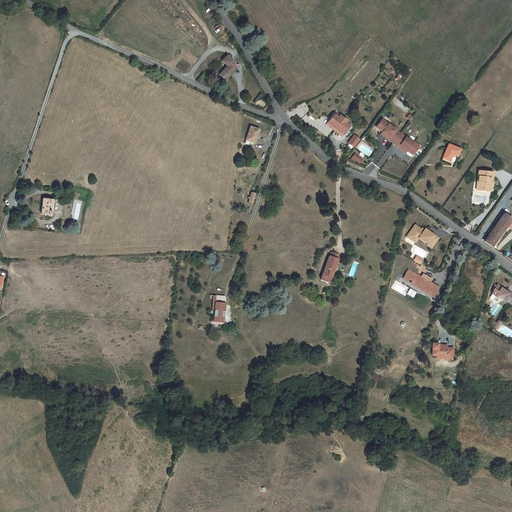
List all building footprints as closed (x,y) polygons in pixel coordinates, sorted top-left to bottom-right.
[(227,66),(219,75),(225,80),(228,76),(236,67),(232,61),(226,56),(222,61),(227,66)] [(236,67),(228,76),(229,78),(237,69),(236,67)] [(334,114),(327,123),(331,126),(330,127),(334,130),(343,118),(339,116),(338,117),(334,114)] [(343,118),(334,130),(337,133),(338,132),(343,135),(349,126),(345,123),(346,121),(343,118)] [(381,119),(377,125),(384,130),(382,132),(387,135),(385,137),(393,143),(400,134),(381,119)] [(259,130),(250,127),(245,144),(248,145),(249,141),(254,143),(259,130)] [(400,134),(393,143),(401,149),(403,147),(407,151),(409,149),(414,153),(419,146),(413,142),(413,143),(400,134)] [(352,148),(359,139),(352,135),(346,143),(352,148)] [(460,149),(448,144),(442,158),(450,161),(453,155),(457,157),(460,149)] [(350,158),(358,164),(362,159),(353,153),(350,158)] [(493,172),(478,171),(477,182),(479,182),(478,188),(483,189),(483,190),(489,191),(490,183),(488,183),(489,179),(492,179),(493,172)] [(52,200),(42,199),(41,214),(51,215),(52,200)] [(511,219),(503,213),(484,241),(492,247),(496,241),(494,240),(499,234),(500,235),(507,226),(511,229),(511,219)] [(415,238),(417,240),(418,238),(427,245),(431,248),(438,238),(434,235),(433,236),(424,229),(423,231),(414,225),(406,237),(411,240),(414,240),(415,238)] [(329,256),(321,280),(327,282),(331,271),(333,272),(338,259),(337,259),(339,254),(331,252),(329,256)] [(431,279),(423,276),(422,276),(421,277),(408,270),(403,278),(408,280),(409,279),(412,280),(411,282),(433,295),(438,287),(429,282),(431,279)] [(507,302),(509,303),(511,299),(511,294),(509,292),(508,293),(501,288),(501,287),(497,284),(496,285),(495,284),(493,288),(494,289),(492,294),(490,297),(490,298),(492,299),(493,299),(495,296),(503,301),(503,302),(505,304),(506,303),(507,302)] [(224,303),(215,302),(214,311),(212,311),(212,315),(214,315),(213,322),(223,322),(224,303)] [(438,344),(432,343),(432,349),(432,355),(446,357),(447,355),(452,355),(452,348),(443,347),(443,345),(437,345),(438,344)] [(385,369),(374,366),(372,373),(383,376),(385,369)]
